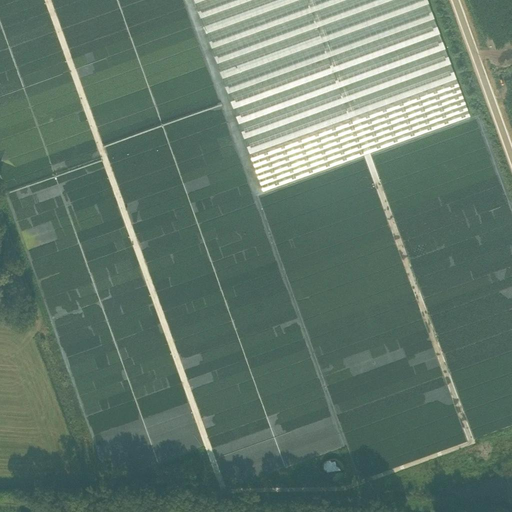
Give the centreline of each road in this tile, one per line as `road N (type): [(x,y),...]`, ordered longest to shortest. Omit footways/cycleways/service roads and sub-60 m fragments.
road 1 (unclassified): [(511,160),(454,0)]
road 2 (track): [(0,199),(42,314),(38,330)]
